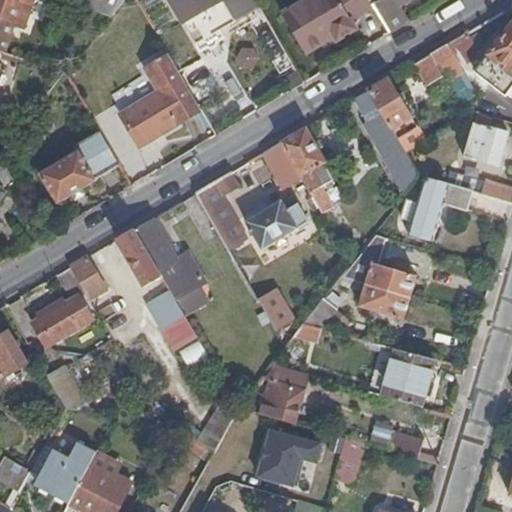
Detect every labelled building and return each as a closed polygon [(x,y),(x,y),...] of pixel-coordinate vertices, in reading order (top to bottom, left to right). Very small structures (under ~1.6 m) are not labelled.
[(24,30),(33,0),(0,0),(0,53),(6,55),(15,27),(24,30)] [(108,17),(122,0),(86,0),(84,7),(108,17)] [(168,0),(182,24),(221,0),(168,0)] [(373,6),(369,0),(299,0),(276,13),(299,55),(320,43),(318,39),(327,35),(329,39),(331,43),(352,31),(347,21),(373,6)] [(389,33),(408,21),(397,3),(401,0),(369,0),(373,6),(389,33)] [(511,20),(472,71),(504,96),(511,85),(511,20)] [(469,46),(463,34),(429,55),(442,78),(448,87),(464,79),(451,57),(469,46)] [(318,39),(320,43),(329,39),(327,35),(318,39)] [(201,113),(181,79),(167,54),(142,70),(155,94),(119,115),(139,148),(201,113)] [(429,55),(411,65),(426,88),(442,78),(429,55)] [(367,92),(381,117),(393,136),(395,140),(415,130),(417,129),(387,79),(367,92)] [(381,117),(367,92),(353,99),(379,144),(393,136),(381,117)] [(487,127),(490,118),(475,114),(463,157),(496,167),(506,133),(487,127)] [(281,143),(300,177),(320,212),(332,205),(312,171),(325,163),(305,128),(281,143)] [(421,141),(415,130),(395,140),(402,152),(412,146),(421,141)] [(100,135),(39,171),(57,203),(94,180),(93,178),(117,164),(100,135)] [(281,143),(263,154),(283,188),(300,177),(281,143)] [(417,155),(412,146),(402,152),(408,160),(417,155)] [(0,194),(11,181),(0,160),(0,194)] [(419,179),(409,163),(397,169),(410,192),(419,179)] [(511,206),(511,204),(511,191),(483,182),(482,184),(448,174),(444,186),(472,195),(511,206)] [(226,175),(195,194),(226,247),(244,236),(220,194),(233,186),(226,175)] [(472,195),(444,186),(425,181),(418,205),(408,202),(403,220),(412,222),(409,235),(432,242),(444,203),(469,210),(472,195)] [(261,248),(306,221),(289,194),(266,207),(263,202),(257,199),(254,202),(252,207),(255,213),(244,219),(261,248)] [(156,218),(135,230),(160,272),(175,297),(187,291),(182,281),(189,276),(176,256),(156,218)] [(135,230),(119,239),(133,265),(122,271),(135,294),(147,287),(144,282),(151,278),(160,272),(135,230)] [(382,263),(388,239),(375,236),(354,261),(372,267),(374,261),(382,263)] [(189,250),(176,256),(189,276),(182,281),(187,291),(204,281),(189,250)] [(89,257),(72,266),(85,289),(91,301),(108,291),(89,257)] [(368,283),(412,296),(419,275),(382,263),(374,261),(372,267),(354,261),(351,265),(343,275),(368,283)] [(72,266),(60,274),(73,296),(78,294),(85,289),(72,266)] [(160,272),(151,278),(165,302),(175,297),(160,272)] [(405,320),(412,296),(368,283),(360,306),(405,320)] [(256,298),(273,328),(291,317),(274,287),(256,298)] [(78,294),(73,296),(32,320),(41,335),(44,333),(51,344),(93,319),(78,294)] [(341,306),(326,296),(305,323),(325,329),(341,306)] [(162,325),(183,312),(175,297),(165,302),(153,310),(162,325)] [(325,329),(305,323),(289,344),(302,347),(305,340),(319,345),(325,329)] [(0,377),(27,361),(10,331),(0,337),(0,377)] [(418,405),(433,359),(392,348),(378,394),(418,405)] [(309,374),(278,365),(270,381),(266,393),(260,411),(269,414),(294,421),(309,374)] [(63,367),(49,375),(61,395),(68,405),(81,396),(63,367)] [(153,408),(140,386),(127,407),(153,408)] [(266,393),(252,389),(240,405),(255,409),(260,411),(266,393)] [(213,453),(239,406),(229,390),(198,441),(213,453)] [(67,407),(68,405),(61,395),(43,428),(52,433),(67,407)] [(331,428),(349,433),(352,419),(335,414),(331,428)] [(163,447),(172,431),(173,428),(159,420),(146,442),(161,451),(163,447)] [(209,459),(213,453),(198,441),(175,424),(173,428),(172,431),(209,459)] [(368,443),(386,448),(391,430),(373,425),(368,443)] [(386,448),(416,456),(422,437),(391,428),(391,430),(386,448)] [(346,436),(332,477),(354,483),(368,443),(346,436)] [(70,501),(84,473),(96,453),(96,452),(77,442),(69,457),(54,449),(35,484),(69,502),(70,501)] [(25,467),(31,470),(41,453),(35,449),(25,467)] [(84,473),(70,501),(89,511),(117,511),(137,476),(96,453),(84,473)] [(0,470),(0,478),(20,489),(31,470),(25,467),(8,457),(0,470)] [(321,511),(323,505),(295,497),(290,511),(321,511)]
